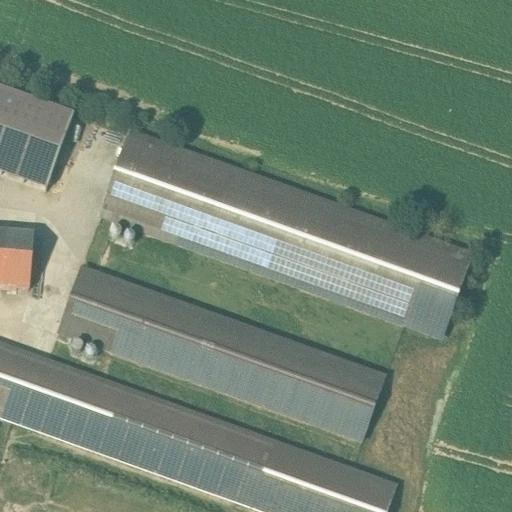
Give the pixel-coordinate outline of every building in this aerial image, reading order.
[(0,176),(45,193),(72,119),(0,92),(0,176)] [(470,260),(128,138),(99,218),(403,327),(441,340),(470,260)] [(33,236),(0,233),(0,290),(28,292),(33,236)] [(384,381),(80,273),(58,336),(361,444),(384,381)] [(257,511),(386,511),(395,491),(351,475),(0,348),(0,419),(10,424),(257,511)]
